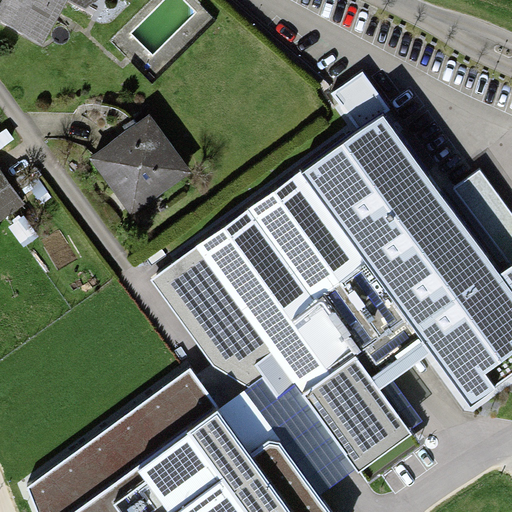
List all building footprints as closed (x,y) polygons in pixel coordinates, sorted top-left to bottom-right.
[(86,0),(3,0),(0,6),(0,15),(43,39),(64,0),(68,0),(74,8),(86,0)] [(149,115),(91,157),(132,213),(190,171),(149,115)] [(511,291),(382,115),(152,279),(212,365),(249,386),(262,377),(278,399),(295,384),(359,473),(411,434),(380,390),(429,352),(470,406),(511,375),(511,291)] [(0,173),(0,216),(20,202),(0,173)] [(188,370),(30,488),(37,511),(329,511),(279,446),(269,444),(247,458),(188,370)]
